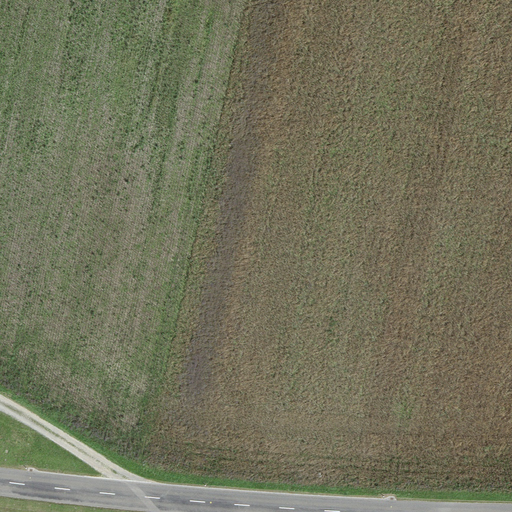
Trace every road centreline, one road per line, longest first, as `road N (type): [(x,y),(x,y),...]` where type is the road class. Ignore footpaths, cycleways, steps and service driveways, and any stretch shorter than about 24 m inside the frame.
road 1 (tertiary): [(0,483),(372,511)]
road 2 (track): [(145,496),(0,399)]
